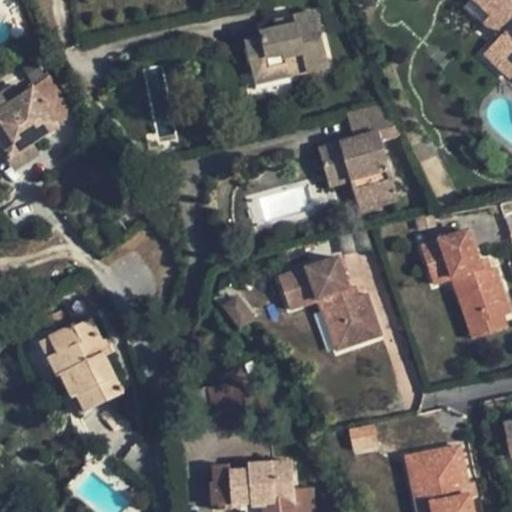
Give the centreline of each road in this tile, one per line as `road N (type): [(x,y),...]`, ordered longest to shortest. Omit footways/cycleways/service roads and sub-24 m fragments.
road 1 (residential): [(344,138),(197,194),(202,287),(163,403),(172,511)]
road 2 (unknown): [(163,403),(109,260)]
